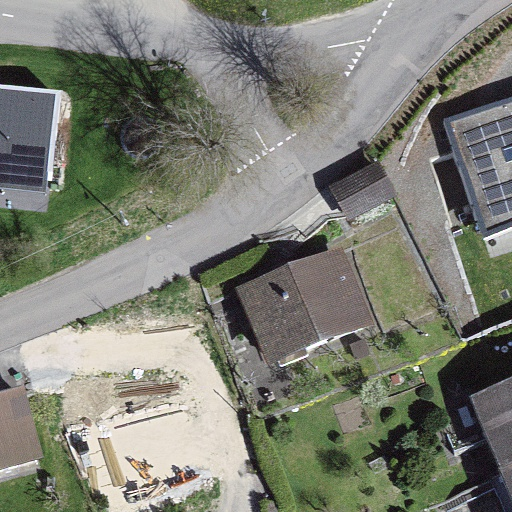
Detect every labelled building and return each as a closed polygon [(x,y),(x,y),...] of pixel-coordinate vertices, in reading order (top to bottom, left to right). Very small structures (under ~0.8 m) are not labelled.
[(55,100),(0,92),(0,174),(45,180),(55,100)] [(511,101),(456,120),(495,244),(511,237),(511,101)] [(336,190),(351,219),(392,198),(377,169),(336,190)] [(336,261),(245,297),(272,363),(362,328),(336,261)] [(511,388),(476,402),(503,471),(511,467),(511,388)] [(0,400),(0,470),(36,461),(19,396),(0,400)] [(511,467),(503,471),(511,495),(511,467)]
